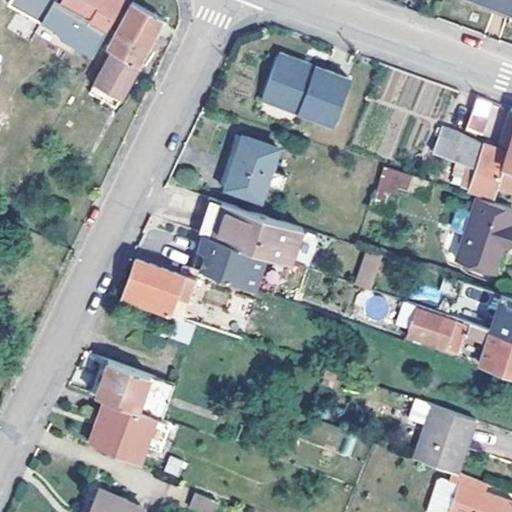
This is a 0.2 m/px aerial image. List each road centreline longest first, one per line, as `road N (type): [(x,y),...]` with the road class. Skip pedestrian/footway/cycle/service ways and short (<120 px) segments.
road 1 (residential): [(0,455),(217,0)]
road 2 (residential): [(511,75),(269,0)]
